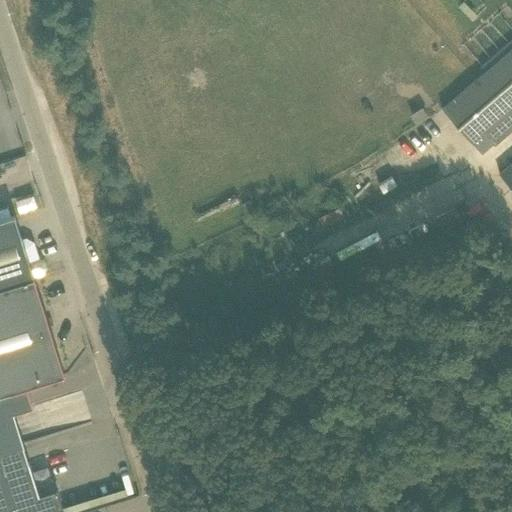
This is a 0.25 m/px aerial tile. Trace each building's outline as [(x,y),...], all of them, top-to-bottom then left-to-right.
[(511,48),(442,109),(474,145),(486,135),(495,145),(511,130),(511,48)] [(511,163),(499,174),(511,189),(511,163)] [(0,288),(34,278),(14,216),(0,220),(0,288)] [(0,394),(64,375),(34,278),(0,288),(0,394)] [(0,511),(62,511),(59,499),(54,501),(51,492),(39,496),(28,461),(26,462),(28,466),(4,474),(0,462),(0,451),(4,450),(0,437),(0,511)]
